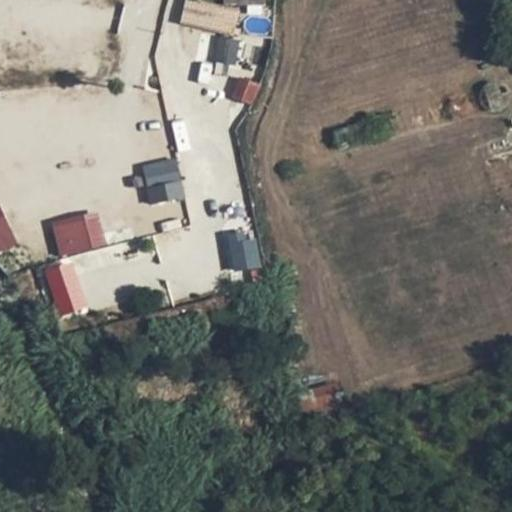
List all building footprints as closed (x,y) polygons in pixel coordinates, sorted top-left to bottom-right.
[(239,10),(225,8),(188,0),(186,0),(181,24),(234,35),(239,10)] [(239,10),(239,0),(225,0),(225,8),(239,10)] [(264,0),(239,0),(239,10),(264,11),(264,0)] [(210,58),(234,63),(239,41),(214,36),(210,58)] [(259,85),(240,78),(232,98),(252,105),(259,85)] [(389,113),(380,116),(385,133),(394,130),(389,113)] [(334,131),(339,148),(385,133),(380,116),(334,131)] [(232,140),(208,145),(212,167),(236,163),(232,140)] [(511,146),(302,217),(316,261),(511,193),(511,146)] [(178,158),(141,163),(146,202),(182,198),(178,158)] [(511,193),(316,261),(330,303),(511,240),(511,193)] [(97,209),(50,221),(60,257),(106,245),(97,209)] [(259,267),(256,233),(228,235),(231,270),(259,267)] [(18,240),(0,251),(0,265),(9,277),(31,267),(18,240)] [(511,240),(330,303),(345,347),(511,289),(511,240)] [(45,266),(55,316),(84,310),(74,260),(45,266)] [(511,289),(345,347),(358,391),(511,337),(511,289)] [(337,385),(298,396),(307,426),(346,414),(337,385)]
